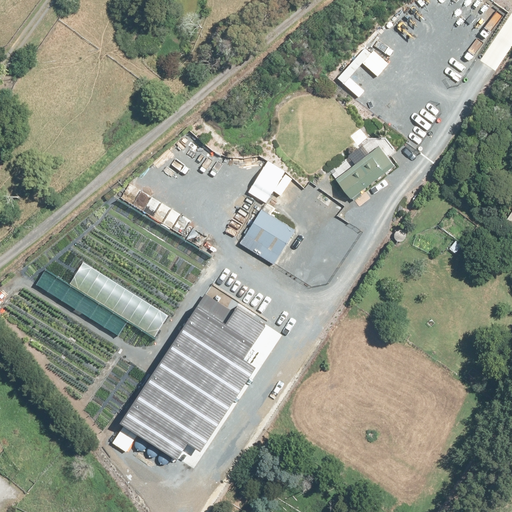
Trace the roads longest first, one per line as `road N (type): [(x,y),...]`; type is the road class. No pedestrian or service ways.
road 1 (unknown): [(475,0),(428,130),(378,198),(360,250),(326,284),(314,289),(290,279),(204,227)]
road 2 (unclassified): [(321,0),(0,264)]
